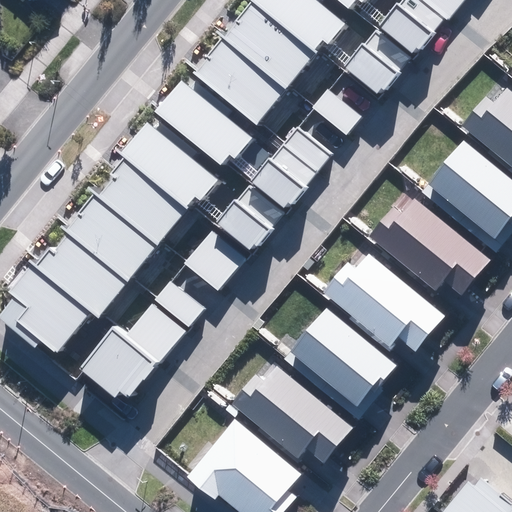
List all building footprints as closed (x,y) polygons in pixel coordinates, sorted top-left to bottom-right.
[(190,72),(235,107),(256,124),(323,40),(328,44),(344,24),(318,3),(319,0),(249,0),(253,3),(225,38),(220,34),(190,72)] [(399,0),(378,25),(413,55),(445,17),(448,19),(464,0),(399,0)] [(343,69),(378,97),(410,57),(375,29),(343,69)] [(157,112),(202,150),(219,165),(229,153),(237,159),(254,139),(226,116),(230,111),(188,75),(157,112)] [(511,92),(506,88),(493,103),(486,97),(461,127),(511,168),(511,92)] [(312,108),(346,135),(362,117),(328,89),(312,108)] [(42,340),(57,353),(90,312),(98,318),(195,198),(200,202),(218,180),(193,161),(199,153),(153,116),(122,154),(125,156),(110,174),(115,178),(99,197),(93,192),(63,229),(69,233),(53,253),(48,249),(35,266),(29,262),(6,291),(15,298),(0,316),(0,318),(36,347),(42,340)] [(184,264),(217,291),(330,155),(298,128),(184,264)] [(427,184),(494,238),(508,221),(511,224),(511,223),(511,179),(463,140),(427,184)] [(446,280),(463,295),(492,260),(416,197),(403,212),(396,206),(371,236),(437,290),(446,280)] [(397,337),(415,351),(444,317),(367,253),(354,269),(347,263),(322,293),(388,347),(397,337)] [(125,336),(113,327),(79,368),(115,397),(120,390),(130,399),(205,307),(171,280),(125,336)] [(289,353),(356,407),(370,390),(374,393),(396,365),(325,309),(289,353)] [(303,449),(321,463),(350,429),(273,365),(260,381),(253,375),(228,405),(294,459),(303,449)] [(219,496),(238,511),(284,511),(297,496),(290,490),(304,473),(234,418),(188,477),(216,499),(219,496)] [(511,511),(511,504),(479,478),(474,484),(470,481),(444,511),(511,511)]
